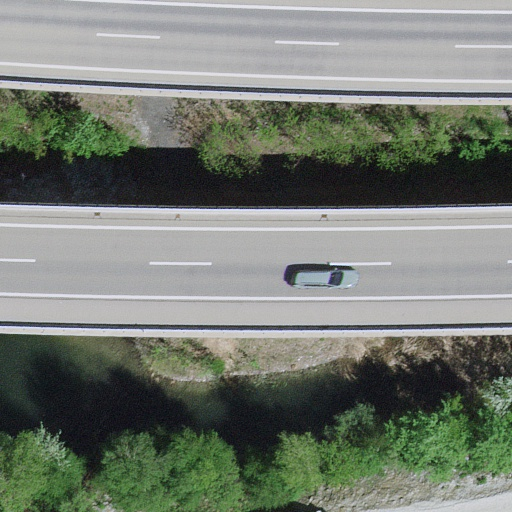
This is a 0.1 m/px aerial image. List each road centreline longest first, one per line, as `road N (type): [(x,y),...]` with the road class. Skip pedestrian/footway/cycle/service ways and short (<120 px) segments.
road 1 (motorway): [(511,45),(0,28)]
road 2 (motorway): [(0,258),(511,260)]
